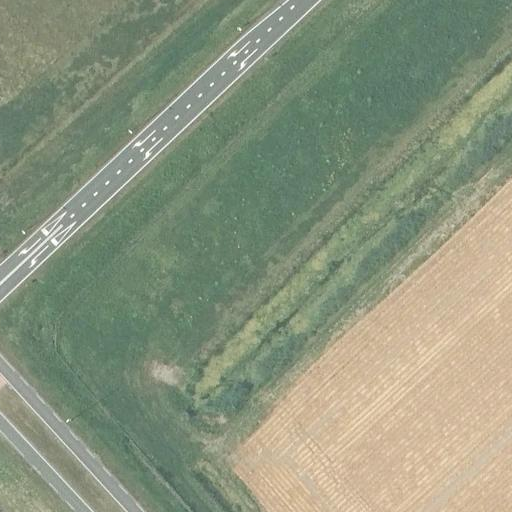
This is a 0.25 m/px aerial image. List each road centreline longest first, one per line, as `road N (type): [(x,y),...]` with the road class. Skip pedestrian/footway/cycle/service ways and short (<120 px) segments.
road 1 (motorway): [(311,0),(10,286)]
road 2 (secondary): [(132,511),(0,366)]
